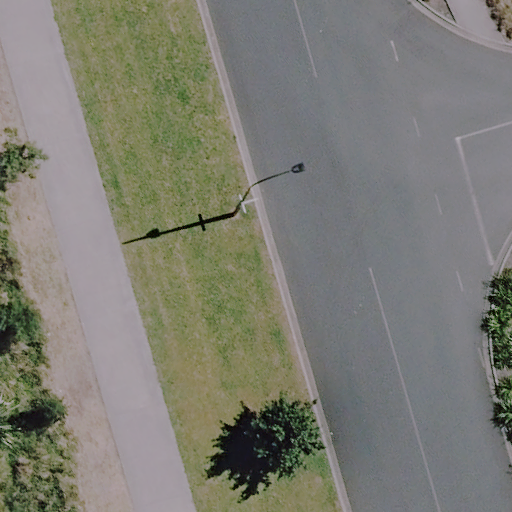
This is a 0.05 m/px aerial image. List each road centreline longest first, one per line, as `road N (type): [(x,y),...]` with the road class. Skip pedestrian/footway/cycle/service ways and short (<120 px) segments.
road 1 (residential): [(350,172),(446,511)]
road 2 (residential): [(300,0),(350,172)]
road 3 (residential): [(350,172),(511,127)]
